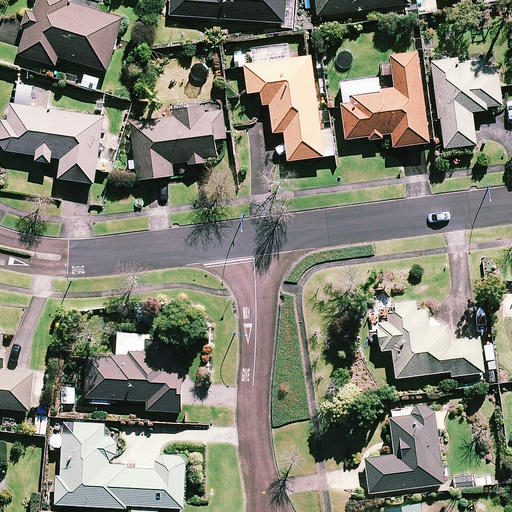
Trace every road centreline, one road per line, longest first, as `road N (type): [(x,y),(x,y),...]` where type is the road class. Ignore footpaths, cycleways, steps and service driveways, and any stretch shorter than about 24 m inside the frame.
road 1 (residential): [(266,511),(252,415),(253,236)]
road 2 (residential): [(511,206),(253,236)]
road 3 (residential): [(253,236),(60,257),(0,246)]
